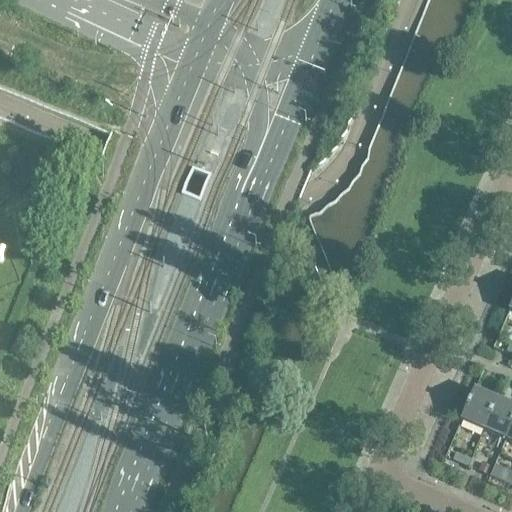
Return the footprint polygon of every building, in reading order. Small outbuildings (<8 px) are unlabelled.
[(511,0),(382,296),(419,312),(511,98),(511,0)] [(360,346),(287,511),(331,511),(401,354),(377,343),(373,352),(360,346)] [(484,432),(497,402),(475,392),(475,391),(461,423),(462,423),(484,432)] [(506,442),(511,426),(511,408),(497,402),(484,432),(506,442)] [(455,454),(452,462),(467,469),(471,461),(455,454)] [(481,464),(477,473),(488,478),(492,469),(481,464)]
